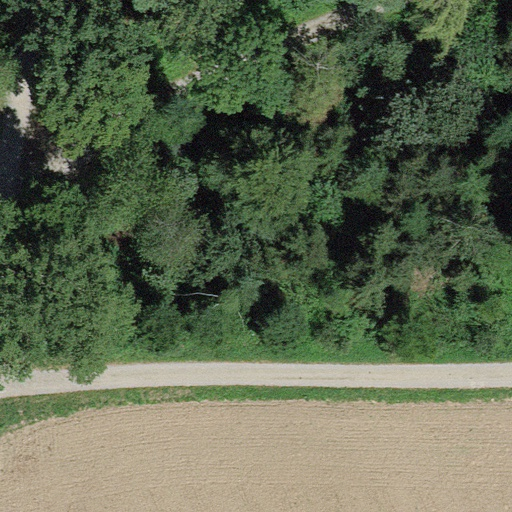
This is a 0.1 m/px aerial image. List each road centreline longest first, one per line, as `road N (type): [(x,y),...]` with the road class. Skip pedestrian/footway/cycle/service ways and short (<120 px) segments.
road 1 (track): [(0,378),(511,374)]
road 2 (track): [(0,208),(145,111),(392,0)]
